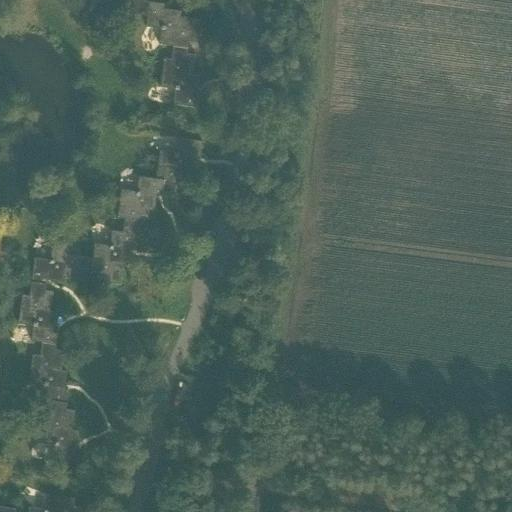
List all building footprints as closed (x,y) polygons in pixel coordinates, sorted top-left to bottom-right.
[(135,16),(147,18),(150,3),(144,2),(144,0),(91,0),(92,1),(107,3),(105,19),(134,23),(135,16)] [(150,3),(147,18),(146,28),(161,30),(159,46),(173,48),(188,50),(189,43),(203,45),(205,30),(199,29),(200,20),(180,18),(181,12),(164,10),(164,5),(150,3)] [(187,55),(188,50),(173,48),(171,61),(164,60),(160,88),(175,91),(173,106),(198,110),(200,95),(195,94),(198,77),(193,76),(196,56),(187,55)] [(160,152),(156,180),(164,182),(162,196),(176,198),(177,192),(185,193),(188,174),(193,175),(196,157),(201,158),(203,143),(177,139),(175,155),(160,152)] [(125,221),(123,234),(137,236),(138,231),(147,232),(150,212),(155,213),(157,196),(162,196),(164,182),(156,180),(139,178),(137,193),(122,191),(117,220),(125,221)] [(135,250),(137,236),(123,234),(112,232),(110,247),(95,245),(93,259),(91,274),(98,275),(96,289),(111,291),(112,285),(120,286),(123,267),(128,267),(131,250),(135,250)] [(86,273),(91,274),(93,259),(80,257),(81,250),(52,246),(50,261),(35,259),(31,285),(46,287),(47,282),(64,284),(65,279),(84,282),(86,273)] [(31,343),(42,344),(57,346),(59,331),(54,331),(56,313),(51,313),(54,293),(45,292),(46,287),(31,285),(30,297),(23,296),(18,325),(34,327),(31,343)] [(42,402),(53,404),(67,406),(69,391),(65,390),(67,373),(62,372),(65,352),(56,351),(57,346),(42,344),(40,357),(33,356),(29,385),(44,387),(42,402)] [(67,411),(67,406),(53,404),(51,416),(44,415),(40,444),(55,446),(53,461),(78,465),(80,450),(75,450),(78,432),(72,431),(75,412),(67,411)] [(28,511),(87,511),(88,509),(75,507),(76,500),(47,496),(44,511),(29,509),(28,511)]
